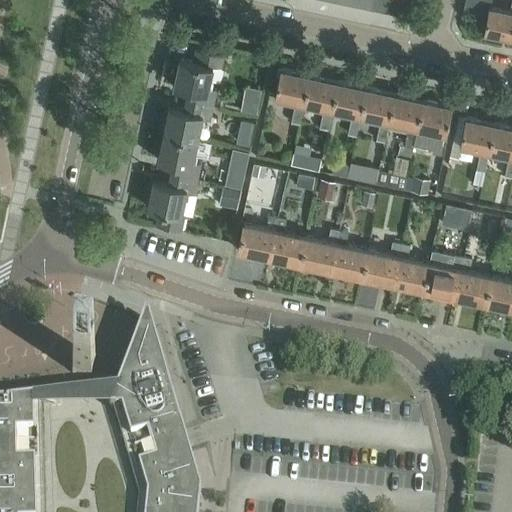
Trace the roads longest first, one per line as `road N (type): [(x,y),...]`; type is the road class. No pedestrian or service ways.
road 1 (residential): [(428,369),(399,348),(218,309),(48,246)]
road 2 (residential): [(436,56),(166,0)]
road 3 (unclassified): [(48,246),(104,0)]
road 4 (residential): [(111,211),(158,0)]
road 5 (residential): [(452,511),(455,470),(428,369)]
